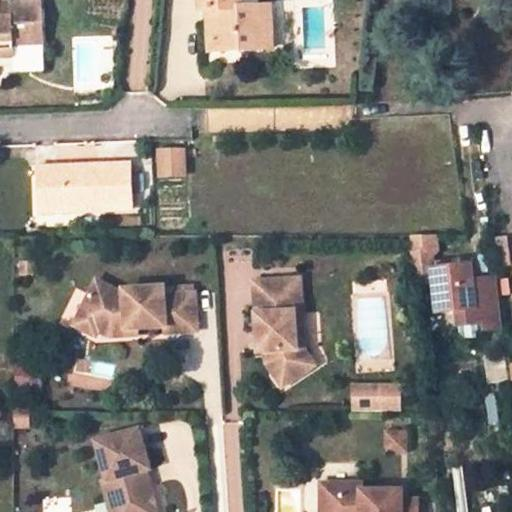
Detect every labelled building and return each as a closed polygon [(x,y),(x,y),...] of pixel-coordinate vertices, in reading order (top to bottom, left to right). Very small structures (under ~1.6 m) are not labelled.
[(202,0),(203,10),(212,10),(214,31),(209,31),(211,51),(272,48),(271,22),(256,23),(254,8),(253,0),(202,0)] [(0,55),(12,56),(11,44),(39,43),(38,3),(11,4),(11,17),(0,16),(0,55)] [(271,22),(269,7),(254,8),(256,23),(271,22)] [(182,148),(162,148),(162,175),(182,175),(182,148)] [(130,162),(38,166),(39,213),(132,209),(130,162)] [(408,236),(414,283),(434,280),(438,313),(458,311),(461,333),(467,338),(479,337),(485,331),(502,327),(496,278),(472,281),(470,266),(444,269),(429,271),(428,265),(427,252),(433,251),(431,236),(408,236)] [(443,263),(428,265),(429,271),(444,269),(443,263)] [(299,280),(253,282),(258,353),(265,352),(266,364),(281,387),(305,371),(294,355),(294,350),(296,350),(295,333),(303,333),(299,280)] [(119,293),(95,282),(78,316),(99,326),(96,332),(110,338),(127,336),(127,331),(137,330),(165,328),(165,334),(197,332),(194,294),(164,296),(163,288),(123,291),(123,292),(119,293)] [(78,316),(72,326),(93,337),(96,332),(99,326),(78,316)] [(295,333),(296,350),(294,350),(294,355),(305,371),(314,366),(304,350),(303,333),(295,333)] [(396,384),(347,382),(348,412),(396,411),(396,384)] [(403,431),(381,431),(381,453),(404,452),(403,431)] [(138,432),(95,444),(106,482),(102,483),(107,503),(117,500),(120,511),(156,511),(149,486),(145,487),(141,473),(149,471),(138,432)] [(362,483),(321,484),(320,511),(416,511),(417,499),(401,499),(401,490),(361,490),(362,483)] [(120,511),(117,500),(107,503),(110,511),(120,511)] [(92,505),(93,511),(105,511),(104,502),(92,505)]
